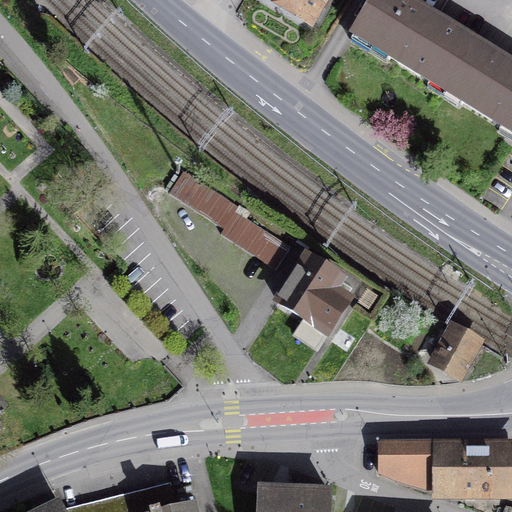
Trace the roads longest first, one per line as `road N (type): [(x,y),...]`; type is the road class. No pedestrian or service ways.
road 1 (secondary): [(511,266),(153,0)]
road 2 (secondary): [(302,417),(125,438),(0,481)]
road 3 (secondary): [(511,412),(302,417)]
road 4 (residential): [(302,417),(328,470),(441,511)]
